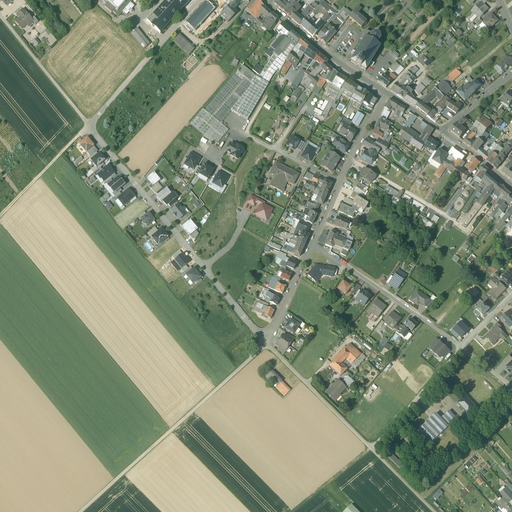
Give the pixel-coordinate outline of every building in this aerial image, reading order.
[(108,2),(104,7),(111,13),(112,12),(115,15),(117,13),(119,16),(122,12),(126,16),(129,12),(128,11),(130,9),(131,10),(134,7),(130,3),(133,0),(125,0),(117,9),(118,9),(117,9),(108,2)] [(107,0),(108,2),(117,9),(118,9),(117,9),(125,0),(107,0)] [(165,0),(146,21),(150,24),(155,19),(157,21),(176,0),(165,0)] [(176,0),(157,21),(155,19),(150,24),(160,33),(190,0),(176,0)] [(258,0),(247,12),(254,17),(256,14),(260,11),(264,6),(258,0)] [(287,4),(284,1),(283,1),(282,0),(276,0),(274,3),(281,9),(287,4)] [(287,4),(281,9),(286,13),(291,8),(292,9),(294,7),(297,5),(297,4),(300,1),(300,0),(299,0),(290,0),(289,1),(287,4)] [(481,1),(476,6),(476,5),(471,9),(473,11),(475,13),(479,18),(484,14),(483,13),(488,9),(481,1)] [(185,23),(194,31),(214,9),(205,2),(185,23)] [(230,5),(220,15),(228,22),(237,13),(234,10),(237,7),(236,6),(232,2),(230,5)] [(328,6),(324,3),(321,7),(320,6),(319,7),(321,9),(323,11),(328,6)] [(272,14),(264,6),(260,11),(268,19),(269,19),(274,23),(278,19),(272,14)] [(330,7),(328,6),(323,11),(326,14),(330,17),(335,12),(330,7)] [(366,22),(357,14),(361,10),(358,6),(351,14),(349,17),(361,28),(366,22)] [(291,8),(286,13),(292,19),(295,15),(296,13),(298,10),(294,7),(292,9),(291,8)] [(349,17),(351,14),(343,8),(337,13),(341,16),(338,19),(339,20),(341,17),(346,22),(349,17)] [(25,13),(23,10),(17,15),(20,18),(15,22),(19,26),(21,29),(32,21),(32,20),(31,19),(26,13),(25,13)] [(300,19),(295,15),(292,19),(300,25),(307,17),(311,13),(309,10),(300,19)] [(475,13),(473,11),(466,17),(469,20),(475,13)] [(337,18),(338,19),(341,16),(337,13),(330,20),(333,22),(337,18)] [(492,13),(482,22),(489,28),(498,20),(492,13)] [(318,24),(316,25),(320,29),(328,20),(330,17),(326,14),(324,17),(318,24)] [(307,17),(300,25),(308,31),(315,24),(310,20),(307,17)] [(274,23),(269,19),(265,24),(270,28),(270,29),(274,23)] [(293,31),(283,22),(277,31),(280,34),(281,33),(284,35),(283,36),(286,38),(286,39),(293,31)] [(315,24),(308,31),(313,36),(320,29),(316,25),(318,24),(317,23),(315,25),(315,24)] [(320,39),(326,44),(336,32),(327,25),(318,36),(321,38),(320,39)] [(148,43),(137,29),(131,34),(143,48),(148,43)] [(268,31),(267,31),(266,32),(264,35),(269,40),(273,36),(268,31)] [(300,38),(293,31),(286,39),(289,42),(290,43),(291,43),(295,47),(297,44),(300,38)] [(371,34),(365,31),(362,36),(364,38),(365,38),(368,40),(371,34)] [(368,40),(365,38),(364,38),(364,40),(356,52),(354,56),(353,57),(351,60),(350,61),(351,62),(354,63),(354,64),(355,64),(356,65),(359,67),(360,68),(360,67),(361,68),(364,70),(365,70),(366,69),(368,66),(368,65),(370,61),(379,47),(379,48),(379,47),(376,45),(379,39),(378,35),(375,33),(371,34),(368,40)] [(194,48),(179,34),(173,41),(188,54),(194,48)] [(283,36),(282,38),(281,37),(271,47),(275,51),(278,48),(282,44),(286,38),(283,36)] [(289,42),(286,39),(286,38),(282,44),(278,48),(282,51),(281,53),(282,54),(286,49),(285,48),(289,42)] [(309,46),(300,38),(297,44),(302,46),(298,51),(300,52),(303,55),(309,46)] [(286,49),(282,54),(287,58),(292,51),(295,47),(291,43),(286,49)] [(309,46),(303,55),(310,59),(313,61),(319,54),(309,46)] [(282,51),(278,48),(275,51),(273,53),(274,53),(278,57),(281,53),(282,51)] [(301,58),(297,56),(292,51),(287,58),(286,59),(291,64),(295,67),(296,65),(301,59),(301,58)] [(278,57),(274,53),(260,76),(259,75),(257,74),(256,76),(251,82),(253,84),(231,110),(247,120),(268,84),(261,80),(273,63),(278,57)] [(281,53),(278,57),(273,63),(261,80),(268,84),(272,76),(276,71),(279,73),(282,68),(285,63),(286,59),(287,58),(282,54),(281,53)] [(327,61),(319,54),(313,61),(320,66),(325,63),(327,61)] [(426,61),(421,56),(417,60),(422,66),(426,61)] [(508,58),(501,64),(501,63),(498,66),(503,71),(511,63),(511,58),(511,57),(510,58),(509,57),(508,58)] [(291,64),(286,59),(285,63),(282,68),(285,72),(291,64)] [(394,62),(389,69),(392,71),(397,65),(394,62)] [(325,63),(320,66),(320,67),(321,68),(325,72),(327,71),(330,73),(330,72),(332,69),(325,63)] [(238,71),(251,82),(256,76),(243,65),(238,71)] [(411,69),(410,68),(407,71),(412,76),(412,75),(418,69),(414,66),(411,69)] [(338,74),(332,69),(330,72),(330,73),(328,76),(325,81),(329,83),(332,85),(338,74)] [(455,69),(447,77),(453,82),(461,74),(455,69)] [(306,73),(301,70),(292,84),(297,87),(300,83),(302,81),(305,75),(305,74),(306,73)] [(251,82),(238,71),(205,109),(221,122),(231,110),(253,84),(251,82)] [(315,77),(311,74),(308,78),(305,75),(302,81),(307,86),(310,83),(311,84),(316,78),(315,77)] [(347,80),(338,74),(332,85),(337,88),(335,92),(338,94),(340,90),(342,88),(347,80)] [(378,81),(386,87),(395,77),(391,74),(387,78),(383,75),(378,81)] [(404,74),(389,90),(396,95),(402,88),(404,85),(405,85),(410,80),(404,74)] [(424,76),(418,83),(420,84),(424,88),(428,84),(429,84),(431,82),(424,76)] [(316,78),(311,84),(315,87),(316,86),(319,81),(316,78)] [(325,81),(321,78),(319,81),(316,86),(321,88),(325,81)] [(357,86),(347,80),(342,88),(352,94),(353,94),(357,86)] [(473,82),(470,85),(474,89),(479,85),(476,80),(473,82)] [(326,90),(321,98),(331,103),(333,98),(332,98),(335,92),(329,89),(332,85),(329,83),(325,89),(326,90)] [(474,89),(470,85),(468,83),(463,88),(461,87),(456,91),(465,100),(475,90),(474,89)] [(420,84),(414,90),(418,95),(420,94),(421,92),(424,88),(420,84)] [(439,84),(431,91),(435,95),(437,98),(440,101),(448,93),(442,87),(439,84)] [(297,88),(290,99),(295,102),(302,92),(304,89),(299,86),(298,89),(297,88)] [(368,94),(357,86),(353,94),(350,99),(355,102),(361,105),(363,102),(368,94)] [(402,88),(396,95),(403,99),(409,94),(410,90),(407,88),(405,89),(402,88)] [(431,91),(424,98),(428,102),(435,95),(431,91)] [(511,92),(510,91),(506,95),(502,100),(509,105),(511,101),(511,92)] [(338,94),(335,92),(332,98),(333,98),(331,103),(329,106),(326,112),(325,112),(323,116),(326,118),(331,108),(335,100),(338,94)] [(373,97),(368,94),(363,102),(365,104),(368,106),(370,103),(373,105),(376,100),(373,98),(373,97)] [(409,94),(403,99),(412,105),(417,101),(414,99),(410,94),(409,94)] [(446,94),(444,97),(440,102),(445,105),(455,113),(459,108),(454,105),(449,101),(450,97),(446,94)] [(424,98),(419,102),(424,106),(428,102),(424,98)] [(398,105),(389,99),(384,108),(383,112),(389,115),(391,110),(395,112),(396,110),(395,109),(398,105)] [(419,102),(414,107),(424,114),(427,109),(425,107),(424,106),(419,102)] [(440,102),(434,110),(439,114),(445,105),(440,102)] [(405,109),(398,105),(395,109),(396,110),(400,112),(402,114),(405,109)] [(229,129),(204,108),(190,123),(216,145),(229,129)] [(430,111),(426,116),(431,119),(436,113),(432,110),(430,111)] [(359,125),(364,116),(357,112),(352,122),(359,125)] [(389,115),(383,112),(379,120),(386,123),(389,115)] [(406,123),(404,127),(408,130),(416,118),(412,115),(406,123)] [(404,120),(398,116),(396,121),(397,122),(401,125),(403,121),(404,120)] [(463,117),(456,124),(460,127),(467,121),(463,117)] [(492,125),(483,118),(479,122),(478,121),(473,126),(476,128),(478,130),(484,135),(486,133),(492,125)] [(389,125),(379,120),(375,128),(379,130),(380,128),(385,131),(386,131),(389,125)] [(425,129),(421,137),(412,131),(411,132),(415,135),(414,138),(424,144),(428,138),(433,130),(423,123),(420,126),(425,129)] [(460,127),(456,124),(450,131),(460,139),(465,132),(460,127)] [(349,127),(345,125),(344,126),(340,133),(346,137),(351,140),(356,132),(349,127)] [(492,125),(486,133),(489,135),(493,130),(495,127),(492,125)] [(404,127),(399,134),(410,144),(414,138),(415,135),(411,132),(408,130),(404,127)] [(379,130),(375,128),(372,135),(379,139),(380,139),(382,135),(378,133),(379,131),(379,130)] [(472,132),(463,142),(472,149),(475,144),(470,141),(476,135),(472,132)] [(486,133),(480,141),(483,143),(489,135),(486,133)] [(299,142),(291,137),(286,146),(293,151),(295,149),(299,142)] [(93,146),(87,138),(79,145),(85,152),(86,151),(93,146)] [(340,140),(337,138),(337,139),(336,139),(335,141),(333,141),(333,144),(332,146),(343,153),(346,149),(346,150),(349,145),(340,140)] [(424,144),(414,138),(410,144),(420,150),(422,147),(424,144)] [(424,144),(422,147),(426,149),(426,148),(431,141),(432,140),(428,138),(424,144)] [(376,144),(366,139),(362,145),(377,153),(380,148),(385,151),(387,147),(377,141),(376,144)] [(380,139),(379,139),(377,141),(387,147),(389,144),(384,142),(380,139)] [(475,144),(472,149),(476,152),(479,149),(483,144),(483,143),(480,141),(478,139),(475,144)] [(489,148),(493,152),(501,143),(497,140),(489,148)] [(299,142),(295,149),(301,152),(302,149),(305,144),(299,141),(299,142)] [(438,145),(431,141),(426,148),(429,150),(433,153),(438,145)] [(235,147),(230,144),(226,151),(231,154),(235,147)] [(231,154),(230,155),(237,159),(240,154),(242,153),(244,151),(243,149),(241,148),(240,149),(238,147),(238,146),(236,145),(235,147),(231,154)] [(98,151),(93,146),(86,151),(91,157),(96,152),(98,151)] [(301,157),(309,162),(314,153),(316,150),(308,146),(305,151),(301,157)] [(500,147),(497,151),(496,150),(494,153),(498,157),(505,148),(502,146),(500,148),(500,147)] [(507,146),(501,153),(505,157),(511,149),(507,146)] [(451,148),(447,155),(451,157),(453,158),(462,161),(465,157),(461,155),(451,148)] [(486,148),(482,152),(479,149),(476,152),(484,159),(487,156),(486,155),(488,152),(487,152),(489,150),(486,148)] [(377,154),(369,149),(367,153),(367,154),(374,158),(377,154)] [(435,150),(428,162),(430,163),(432,161),(438,151),(435,150)] [(447,156),(438,150),(438,151),(432,161),(440,166),(447,156)] [(340,158),(329,152),(326,157),(327,157),(324,162),(323,161),(320,166),(331,173),(335,167),(337,165),(336,164),(340,158)] [(367,153),(365,152),(360,160),(370,165),(372,161),(374,158),(367,154),(367,153)] [(187,159),(184,165),(185,165),(193,170),(196,166),(200,159),(191,153),(187,159)] [(494,153),(490,158),(487,156),(484,159),(491,165),(496,159),(498,157),(494,153)] [(501,153),(496,159),(500,163),(505,157),(501,153)] [(98,155),(91,160),(97,167),(105,160),(99,154),(98,155)] [(462,161),(453,158),(450,163),(450,164),(447,162),(444,160),(441,164),(445,167),(454,173),(458,167),(458,168),(462,161)] [(473,159),(467,168),(472,172),(479,163),(473,159)] [(496,159),(491,165),(492,166),(496,170),(501,163),(500,163),(496,159)] [(298,175),(275,163),(271,171),(277,174),(288,180),(294,183),(298,175)] [(419,173),(421,167),(415,164),(412,170),(419,173)] [(509,164),(502,173),(506,176),(511,170),(511,168),(511,165),(510,164),(509,164)] [(102,171),(97,175),(103,182),(109,177),(114,173),(115,173),(109,165),(102,171)] [(199,174),(208,179),(213,170),(204,165),(202,168),(199,174)] [(483,166),(479,171),(481,173),(477,178),(481,181),(489,171),(483,166)] [(458,168),(458,167),(454,173),(465,181),(469,176),(460,169),(458,168)] [(376,176),(364,169),(359,176),(371,183),(376,176)] [(228,178),(219,172),(214,181),(212,183),(213,183),(222,189),(224,185),(228,178)] [(160,181),(154,173),(146,180),(153,188),(158,183),(160,181)] [(288,180),(277,174),(277,175),(272,183),(283,189),(288,180),(288,181),(288,180)] [(494,180),(487,174),(483,180),(487,183),(490,186),(494,180)] [(472,179),(469,176),(465,181),(465,182),(468,185),(465,189),(473,195),(480,184),(475,181),(472,179)] [(90,185),(96,180),(93,177),(87,182),(90,185)] [(124,185),(118,178),(112,182),(108,186),(114,194),(120,189),(124,185)] [(332,183),(325,180),(325,181),(323,184),(322,186),(329,189),(332,183)] [(487,183),(483,180),(478,188),(479,189),(482,191),(487,183)] [(494,180),(490,186),(495,190),(499,185),(494,180)] [(162,188),(158,183),(153,188),(151,189),(155,194),(156,193),(162,188)] [(272,183),(270,186),(282,193),(284,189),(283,189),(272,183)] [(504,189),(499,185),(495,190),(498,192),(501,195),(504,189)] [(329,189),(322,186),(321,189),(320,191),(327,194),(329,189)] [(363,189),(357,186),(353,192),(360,196),(362,192),(361,191),(363,189)] [(398,194),(387,186),(384,192),(395,199),(398,194)] [(490,186),(482,196),(487,200),(490,197),(495,190),(490,186)] [(162,188),(156,193),(158,196),(165,191),(163,188),(162,188)] [(479,189),(466,206),(469,208),(470,206),(469,205),(478,192),(479,194),(482,191),(479,189)] [(511,195),(504,189),(501,195),(499,197),(502,199),(506,202),(511,195)] [(135,197),(129,190),(122,196),(117,199),(118,200),(123,206),(130,201),(135,197)] [(166,190),(157,198),(161,203),(163,201),(170,195),(166,190)] [(327,194),(320,191),(319,193),(318,196),(325,200),(327,194)] [(360,196),(353,192),(350,197),(354,200),(356,197),(360,199),(361,197),(360,196)] [(122,196),(119,193),(113,199),(116,202),(118,200),(117,199),(122,196)] [(107,194),(100,199),(103,203),(110,197),(107,194)] [(170,195),(163,201),(167,206),(168,205),(175,200),(176,199),(172,194),(170,195)] [(313,194),(312,194),(309,200),(309,201),(313,202),(313,201),(315,202),(318,196),(313,194)] [(258,199),(251,195),(247,202),(254,206),(256,203),(258,199)] [(325,200),(318,196),(315,202),(316,202),(320,204),(322,205),(325,200)] [(352,209),(342,204),(338,212),(352,219),(355,213),(357,214),(357,213),(360,209),(364,211),(368,205),(368,204),(360,199),(356,197),(354,200),(352,203),(353,205),(354,205),(352,209)] [(260,205),(255,214),(266,220),(273,209),(264,204),(260,205)] [(504,204),(496,214),(502,219),(506,215),(503,212),(505,210),(504,210),(507,206),(504,204)] [(182,211),(178,205),(171,211),(176,216),(179,220),(184,216),(186,215),(182,211)] [(312,212),(310,212),(308,217),(314,220),(317,215),(312,212)] [(154,221),(149,214),(146,215),(142,219),(147,226),(154,221)] [(433,223),(420,215),(417,220),(430,228),(433,223)] [(308,217),(305,222),(307,223),(311,225),(312,225),(314,220),(308,217)] [(346,221),(337,217),(334,225),(340,228),(343,229),(346,221)] [(298,225),(309,230),(311,225),(307,223),(306,224),(302,223),(303,220),(301,218),(298,225)] [(182,227),(185,232),(194,225),(190,221),(188,222),(182,227)] [(351,224),(346,221),(343,229),(345,230),(347,226),(350,228),(351,224)] [(198,230),(194,225),(185,232),(190,237),(196,232),(198,230)] [(309,230),(298,225),(296,229),(298,231),(300,232),(302,233),(302,232),(306,234),(309,230)] [(148,233),(152,238),(158,232),(154,228),(148,233)] [(168,238),(161,230),(158,232),(152,238),(158,246),(168,238)] [(196,232),(190,237),(194,242),(198,235),(196,232)] [(302,232),(302,233),(300,232),(299,235),(300,235),(299,238),(306,241),(309,236),(306,234),(302,232)] [(334,233),(331,232),(328,238),(337,242),(338,239),(336,238),(337,234),(336,234),(336,233),(334,233)] [(306,241),(299,238),(298,241),(297,243),(304,246),(306,241)] [(337,242),(328,238),(325,245),(328,247),(330,248),(330,247),(332,248),(333,245),(335,246),(337,242)] [(351,244),(346,242),(344,245),(343,249),(342,249),(347,251),(351,244)] [(281,248),(270,243),(268,246),(280,251),(281,248)] [(304,246),(297,243),(296,245),(295,248),(302,251),(304,246)] [(302,251),(295,248),(293,251),(292,254),(299,257),(302,251)] [(182,254),(179,251),(172,257),(174,260),(182,254)] [(182,254),(174,260),(172,262),(180,271),(190,263),(182,253),(182,254)] [(290,260),(289,260),(286,266),(293,270),(296,263),(294,262),(295,261),(291,259),(290,260)] [(316,266),(308,275),(315,282),(318,279),(318,277),(321,274),(325,275),(327,267),(326,267),(326,268),(316,266)] [(184,273),(186,276),(193,270),(190,267),(184,273)] [(334,268),(327,267),(325,275),(332,276),(334,268)] [(201,278),(194,270),(193,270),(186,276),(193,284),(195,283),(200,279),(201,278)] [(388,284),(396,290),(406,276),(397,271),(393,278),(388,284)] [(291,275),(284,272),(280,278),(287,282),(291,275)] [(501,280),(494,274),(491,276),(494,279),(499,283),(501,280)] [(277,280),(273,278),(268,288),(274,290),(277,283),(276,283),(277,280)] [(499,283),(494,279),(490,284),(494,288),(488,294),(494,301),(505,289),(499,283)] [(351,287),(342,281),(337,289),(345,295),(351,287)] [(285,287),(278,283),(277,283),(274,290),(282,294),(285,287)] [(361,287),(355,283),(352,289),(353,290),(357,292),(358,290),(361,287)] [(361,292),(356,299),(356,301),(359,303),(360,303),(361,302),(363,303),(366,300),(367,300),(371,296),(367,293),(367,294),(362,291),(363,290),(362,290),(361,292)] [(269,302),(272,296),(271,295),(265,293),(265,292),(263,297),(265,298),(264,300),(269,302)] [(428,300),(417,292),(413,298),(412,299),(415,301),(414,303),(417,305),(419,303),(424,307),(429,300),(428,300)] [(279,299),(272,296),(269,302),(276,306),(279,299)] [(429,299),(428,300),(429,300),(424,307),(427,309),(433,302),(430,300),(429,299)] [(377,300),(367,313),(369,315),(371,313),(377,318),(386,307),(377,300)] [(483,303),(476,310),(482,316),(490,308),(483,303)] [(263,306),(261,311),(256,308),(254,311),(262,315),(261,316),(266,319),(267,317),(270,319),(274,311),(267,308),(263,306)] [(392,312),(384,323),(392,330),(398,323),(401,319),(392,312)] [(511,316),(508,313),(505,316),(501,319),(509,328),(511,325),(511,316)] [(302,323),(295,317),(292,321),(299,326),(298,326),(299,327),(302,323)] [(466,328),(468,325),(462,319),(460,322),(461,323),(466,328)] [(292,321),(290,320),(284,328),(293,334),(294,332),(294,331),(296,328),(297,328),(298,326),(299,326),(292,321)] [(410,320),(405,326),(405,327),(404,328),(407,331),(408,329),(411,332),(417,325),(410,320)] [(461,323),(457,327),(465,334),(469,330),(466,328),(461,323)] [(401,326),(396,332),(399,335),(404,329),(403,328),(404,328),(401,326)] [(404,329),(399,335),(403,338),(408,332),(407,331),(408,329),(407,331),(404,328),(405,327),(405,326),(404,328),(403,328),(404,329)] [(496,327),(486,337),(488,340),(492,344),(495,341),(496,342),(500,337),(503,340),(507,337),(500,330),(496,326),(496,327)] [(461,338),(465,334),(457,327),(453,331),(459,336),(461,338)] [(457,338),(459,336),(453,331),(452,329),(450,332),(457,338)] [(385,336),(382,334),(377,341),(386,348),(389,344),(383,339),(385,336)] [(286,337),(283,335),(276,345),(279,348),(285,352),(292,342),(286,337)] [(435,339),(429,346),(431,348),(437,341),(435,339)] [(431,348),(430,350),(435,354),(443,345),(438,341),(437,341),(431,348)] [(355,360),(361,354),(349,344),(344,349),(352,357),(355,360)] [(448,350),(443,345),(435,354),(440,358),(441,357),(447,350),(448,350)] [(352,357),(344,349),(339,354),(345,359),(348,362),(352,357)] [(447,350),(441,357),(444,358),(450,352),(447,350)] [(339,354),(328,366),(334,371),(340,364),(345,359),(339,354)] [(355,360),(351,365),(354,368),(365,357),(361,354),(355,360)] [(511,358),(509,356),(503,362),(508,367),(511,362),(511,358)] [(346,370),(340,364),(334,371),(340,376),(346,370)] [(282,382),(272,371),(271,372),(265,378),(275,388),(281,382),(282,382)] [(341,383),(338,381),(331,389),(330,388),(325,393),(329,396),(328,396),(333,401),(346,388),(341,383)] [(290,391),(281,382),(275,388),(284,397),(290,391)] [(466,397),(465,396),(457,403),(468,415),(476,407),(475,406),(477,404),(468,395),(466,397)] [(441,419),(436,413),(417,431),(424,438),(426,436),(433,442),(449,427),(448,426),(456,418),(449,411),(441,419)] [(470,419),(464,425),(470,431),(476,425),(470,419)] [(411,444),(403,436),(402,437),(401,436),(396,441),(397,442),(396,444),(403,451),(411,444)] [(401,465),(389,452),(386,454),(399,467),(401,465)] [(469,467),(477,460),(473,456),(466,464),(469,467)] [(509,494),(505,489),(500,493),(504,497),(502,500),(506,505),(509,503),(511,500),(511,499),(511,498),(511,497),(511,496),(510,494),(509,494)] [(434,497),(437,500),(443,493),(440,490),(434,497)] [(494,511),(502,511),(503,511),(500,509),(499,507),(496,505),(495,503),(490,507),(494,511)]
